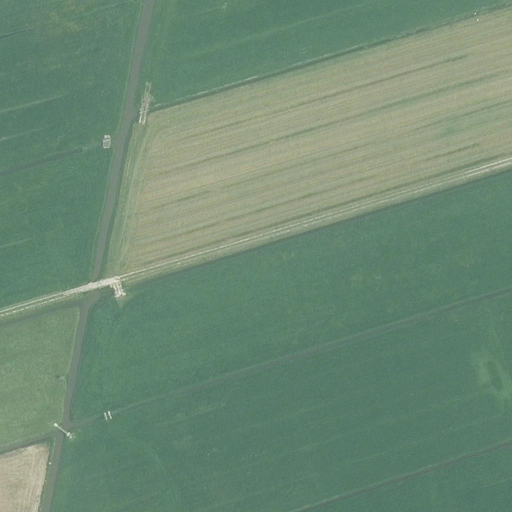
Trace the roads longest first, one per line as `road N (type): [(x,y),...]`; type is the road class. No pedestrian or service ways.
road 1 (track): [(511,162),(0,315)]
road 2 (track): [(169,0),(116,283)]
